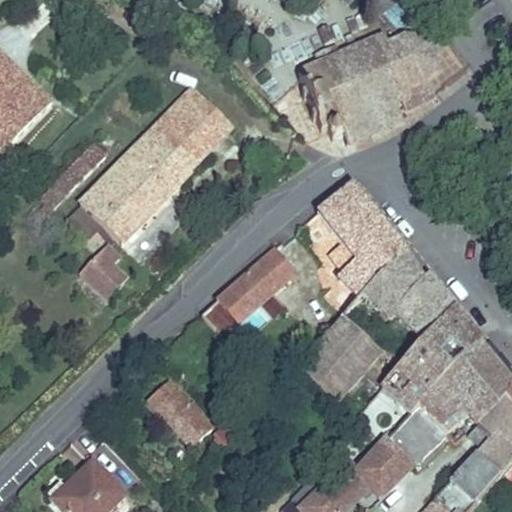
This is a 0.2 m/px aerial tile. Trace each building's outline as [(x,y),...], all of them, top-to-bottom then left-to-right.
[(434,98),(426,81),(425,77),(430,70),(435,70),(436,65),(431,65),(425,51),(428,47),(424,44),(421,48),(408,47),(405,43),(401,45),(402,48),(390,54),(386,45),(340,66),(334,50),(316,57),(323,73),(299,84),(304,96),(302,98),(304,102),(307,101),(314,117),(311,119),(314,124),(316,123),(321,135),(327,133),(332,144),(343,138),(347,148),(349,147),(340,127),(374,112),(382,132),(395,127),(403,123),(398,114),(434,98)] [(52,106),(0,56),(0,131),(14,145),(52,106)] [(191,175),(232,132),(192,95),(151,137),(191,175)] [(382,132),(374,112),(340,127),(349,147),(372,137),(378,134),(382,132)] [(14,145),(0,131),(0,156),(2,158),(14,145)] [(122,249),(191,175),(151,137),(80,210),(122,249)] [(80,186),(111,155),(105,148),(101,152),(95,146),(68,174),(80,186)] [(80,186),(68,174),(54,188),(66,200),(80,186)] [(53,213),(66,200),(54,188),(41,202),(47,207),(41,213),(47,219),(53,213)] [(407,255),(353,189),(317,218),(346,255),(335,264),(344,276),(339,281),(360,302),(363,299),(405,258),(407,255)] [(127,283),(113,270),(120,262),(107,249),(80,278),(108,303),(127,283)] [(335,264),(346,255),(343,251),(331,259),(335,264)] [(272,293),(295,273),(277,252),(260,265),(253,271),(272,293)] [(424,346),(454,312),(427,280),(423,285),(405,258),(363,299),(389,323),(395,318),(424,346)] [(383,392),(404,368),(386,351),(381,356),(354,333),(365,321),(353,310),(340,324),(300,375),(337,408),(366,376),(370,379),(383,392)] [(447,379),(466,360),(482,346),(454,312),(424,346),(404,368),(383,392),(382,393),(411,419),(418,411),(447,379)] [(462,411),(502,371),(482,346),(466,360),(447,379),(418,411),(441,431),(452,420),(462,411)] [(498,434),(511,419),(511,382),(502,371),(462,411),(469,420),(477,430),(491,442),(492,440),(498,434)] [(206,425),(189,408),(169,386),(148,406),(192,451),(212,432),(206,425)] [(210,423),(193,405),(189,408),(206,425),(210,423)] [(414,469),(457,427),(459,429),(460,429),(452,420),(441,431),(418,411),(411,419),(388,444),(414,469)] [(460,429),(469,420),(462,411),(452,420),(460,429)] [(471,511),(502,478),(511,466),(511,419),(498,434),(492,440),(491,442),(481,452),(477,457),(450,487),(442,496),(437,502),(434,505),(432,509),(428,511),(471,511)] [(374,439),(361,428),(357,432),(370,444),(374,439)] [(491,442),(477,430),(468,440),(481,452),(491,442)] [(224,454),(238,441),(229,432),(215,445),(224,454)] [(384,448),(379,443),(375,448),(381,452),(384,448)] [(381,500),(414,469),(388,444),(384,448),(381,452),(357,478),(381,500)] [(245,456),(249,451),(242,447),(239,452),(245,456)] [(110,511),(124,498),(92,465),(66,492),(61,486),(47,499),(60,511),(110,511)] [(304,504),(325,483),(317,475),(297,497),(304,504)] [(310,510),(331,488),(325,483),(304,504),(310,510)]
